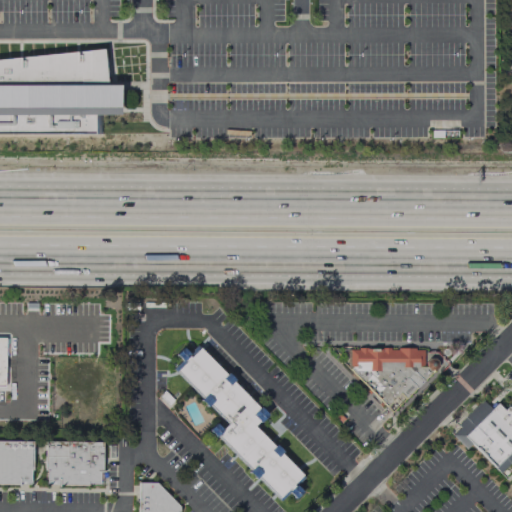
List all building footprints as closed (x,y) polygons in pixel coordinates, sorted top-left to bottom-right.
[(0,59),(102,49),(106,85),(118,85),(118,114),(102,114),(102,135),(0,134),(0,59)] [(276,497),(300,474),(252,426),(262,414),(198,348),(174,370),(225,423),(215,435),(276,497)] [(389,412),(436,368),(436,374),(441,369),(442,359),(437,363),(433,359),(422,359),(422,349),(348,348),(348,369),(389,412)] [(511,399),(502,409),(495,402),(489,408),(481,401),(449,433),(464,449),(469,443),(499,472),(508,462),(511,466),(511,399)] [(0,440),(32,441),(32,470),(29,470),(29,481),(18,481),(18,485),(0,485),(0,440)] [(44,441),(102,441),(102,472),(99,472),(99,483),(87,483),(87,485),(58,485),(58,481),(47,481),(47,470),(44,470),(44,441)] [(138,511),(138,483),(155,483),(178,507),(178,511),(175,511),(138,511)]
